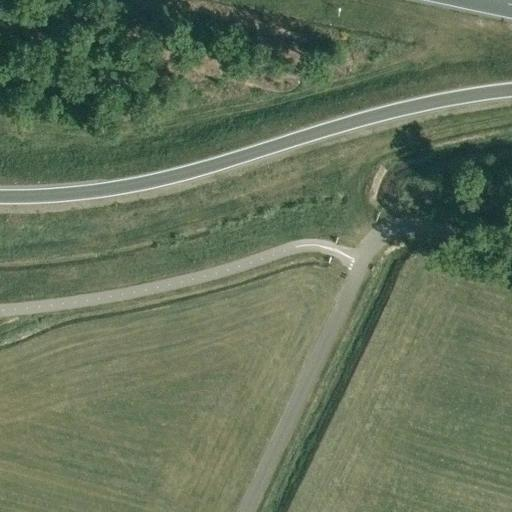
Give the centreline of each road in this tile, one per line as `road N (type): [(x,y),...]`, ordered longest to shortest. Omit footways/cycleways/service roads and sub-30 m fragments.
road 1 (trunk): [(0,190),(141,179),(409,105),(511,89)]
road 2 (unclassified): [(511,252),(432,230),(382,235),(247,511)]
